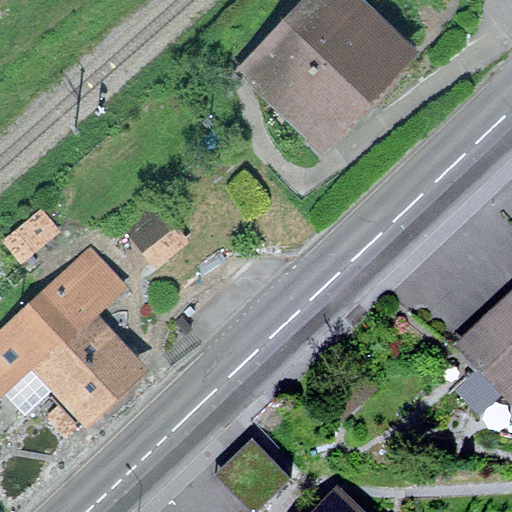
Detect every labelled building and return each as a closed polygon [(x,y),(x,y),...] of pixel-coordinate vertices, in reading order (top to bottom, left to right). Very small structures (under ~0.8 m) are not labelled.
[(321,0),(252,72),(317,134),(396,52),(341,0),(321,0)] [(483,0),(466,0),(475,8),(483,0)] [(0,382),(29,356),(83,415),(135,367),(84,313),(114,285),(90,259),(0,341),(0,382)] [(511,401),(511,312),(505,305),(481,327),(460,346),(511,401)] [(220,482),(244,511),(266,511),(287,495),(254,455),(220,482)] [(348,511),(340,503),(330,511),(348,511)]
